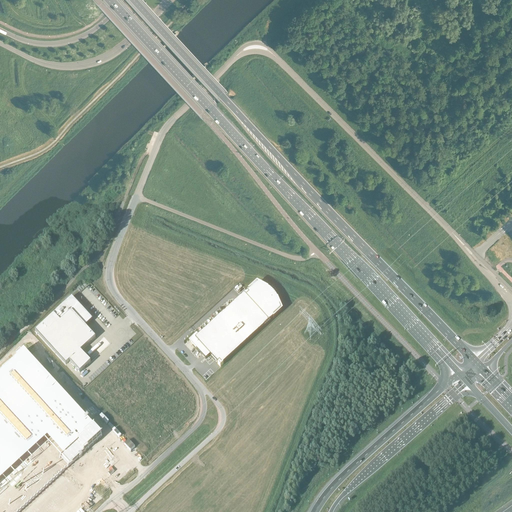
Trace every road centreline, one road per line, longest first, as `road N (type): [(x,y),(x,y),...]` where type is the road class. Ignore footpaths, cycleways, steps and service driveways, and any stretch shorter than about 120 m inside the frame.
road 1 (primary): [(112,0),(458,373)]
road 2 (primary): [(475,362),(133,0)]
road 3 (unclassified): [(316,251),(96,0)]
road 4 (tertiary): [(453,234),(272,54)]
road 5 (tertiary): [(136,196),(109,284),(200,387)]
road 6 (primary): [(0,43),(47,65),(91,65),(120,50),(170,0)]
road 7 (unclassified): [(316,251),(290,257),(136,196)]
road 8 (unclassified): [(444,385),(316,251)]
road 9 (motorway): [(444,385),(315,511)]
road 10 (tertiary): [(236,56),(166,125),(136,196)]
road 11 (tertiary): [(132,511),(219,429),(221,409),(200,387)]
road 12 (motorway): [(331,511),(453,395)]
road 13 (tertiary): [(200,387),(195,428),(112,499)]
road 14 (primary): [(126,0),(67,42),(32,43),(0,29)]
